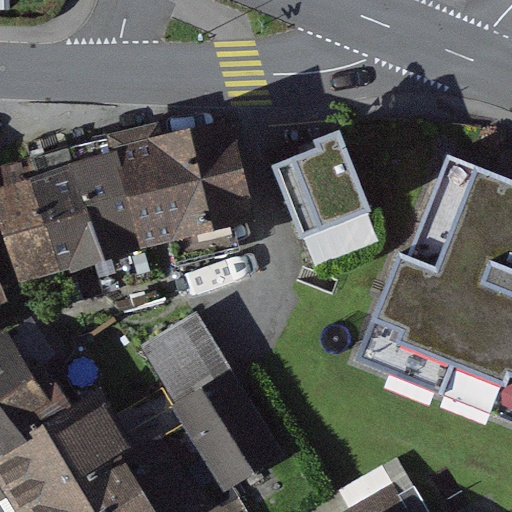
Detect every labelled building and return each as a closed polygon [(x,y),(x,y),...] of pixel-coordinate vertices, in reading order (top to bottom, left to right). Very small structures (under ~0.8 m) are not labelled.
[(116,153),(0,190),(0,219),(21,283),(143,248),(254,218),(233,127),(116,153)] [(370,213),(338,133),(315,142),(318,150),(274,168),(303,240),(370,213)] [(511,188),(453,162),(368,352),(511,416),(511,188)] [(281,455),(196,316),(141,349),(227,488),(281,455)] [(43,391),(4,332),(0,335),(0,457),(71,406),(57,384),(43,391)] [(97,395),(0,460),(0,489),(2,493),(14,511),(153,511),(121,455),(128,450),(97,395)] [(390,488),(348,511),(426,511),(414,490),(397,500),(390,488)]
